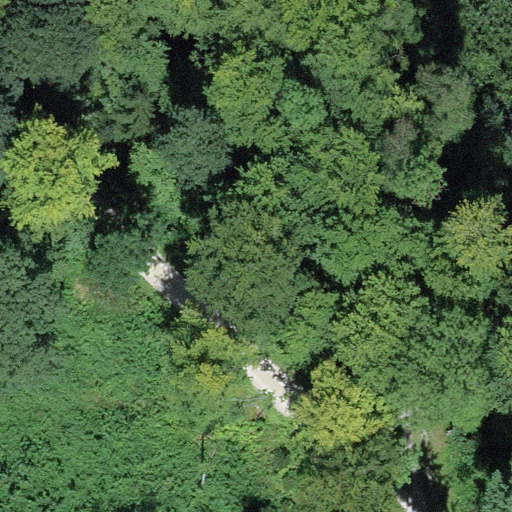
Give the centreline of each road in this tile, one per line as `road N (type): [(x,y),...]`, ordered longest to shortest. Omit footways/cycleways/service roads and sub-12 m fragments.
road 1 (track): [(421,511),(0,112)]
road 2 (track): [(432,511),(328,0)]
